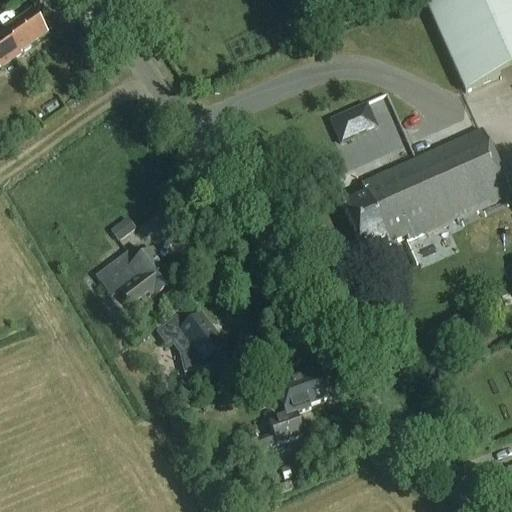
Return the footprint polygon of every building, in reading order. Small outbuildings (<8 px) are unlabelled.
[(511,0),(430,0),(424,3),(465,95),(511,74),(511,0)] [(47,36),(31,14),(0,36),(0,71),(31,50),(29,48),(47,36)] [(341,119),(328,124),(340,150),(352,144),(341,119)] [(510,198),(481,134),(362,187),(366,197),(344,207),(342,208),(362,253),(387,242),(390,248),(407,240),(409,243),(510,198)] [(127,223),(111,234),(118,244),(134,232),(127,223)] [(134,316),(154,301),(177,284),(153,252),(145,258),(137,248),(96,280),(112,301),(118,296),(134,316)] [(217,368),(214,358),(226,349),(201,317),(192,324),(185,315),(158,336),(167,348),(171,345),(179,355),(183,376),(217,368)] [(269,375),(280,372),(276,356),(265,359),(269,375)] [(256,435),(254,435),(240,440),(246,457),(265,451),(266,453),(276,450),(275,447),(304,437),(297,417),(310,413),(309,411),(309,409),(310,408),(326,403),(316,375),(304,379),(303,376),(275,386),(275,387),(270,389),(263,402),(266,410),(281,404),(286,419),(269,425),(273,436),(263,440),(258,442),(256,435)] [(291,486),(272,493),(274,500),(287,495),(293,493),(291,486)]
